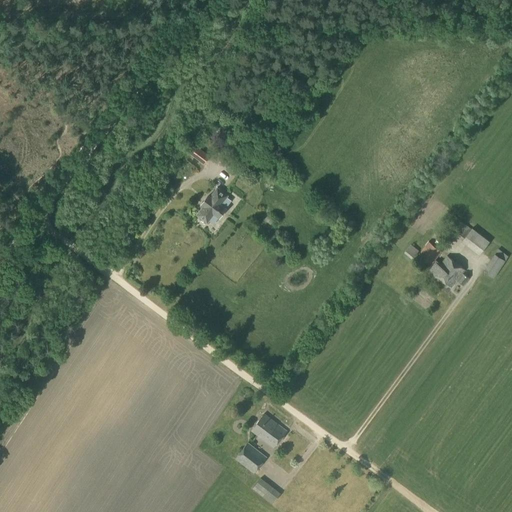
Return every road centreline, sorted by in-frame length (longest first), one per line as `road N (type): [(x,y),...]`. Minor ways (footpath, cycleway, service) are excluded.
road 1 (track): [(58,237),(431,511)]
road 2 (track): [(32,217),(207,0)]
